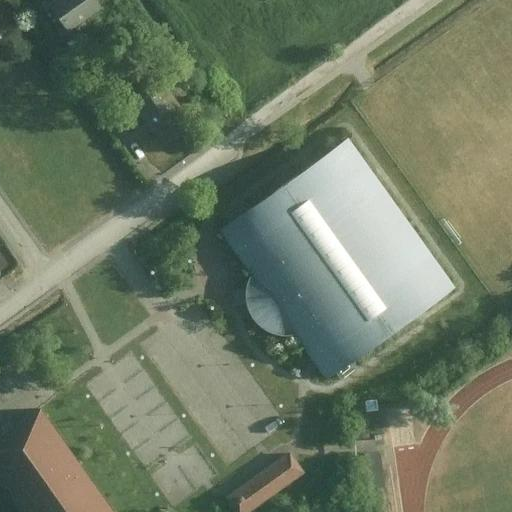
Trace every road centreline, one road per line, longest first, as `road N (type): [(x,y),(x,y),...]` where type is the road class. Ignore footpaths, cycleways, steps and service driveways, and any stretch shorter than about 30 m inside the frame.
road 1 (track): [(229,148),(422,0)]
road 2 (residential): [(46,280),(229,148)]
